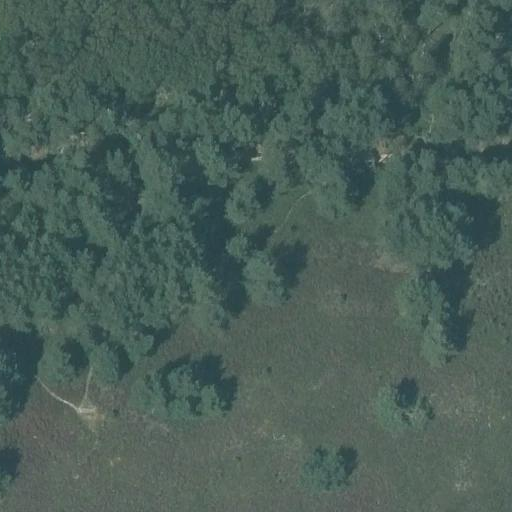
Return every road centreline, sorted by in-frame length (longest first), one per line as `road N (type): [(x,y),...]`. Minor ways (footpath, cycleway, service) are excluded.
road 1 (track): [(362,157),(253,155),(118,170),(96,166),(66,134),(0,121)]
road 2 (track): [(511,169),(362,157)]
